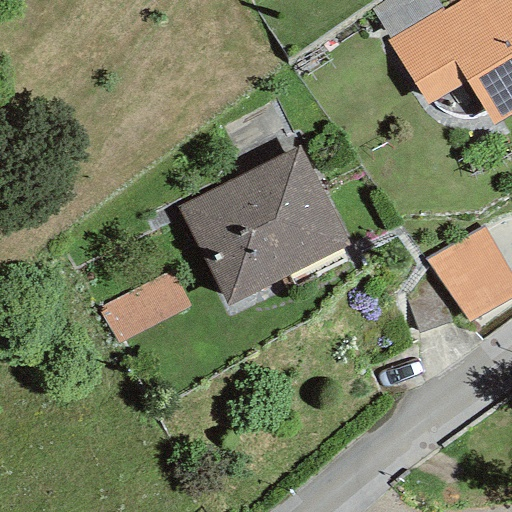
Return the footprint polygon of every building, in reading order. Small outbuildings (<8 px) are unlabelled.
[(511,113),(511,0),(459,0),(386,43),(423,107),(466,82),(492,126),(511,113)] [(349,245),(298,146),(177,207),(227,306),(349,245)] [(511,295),(511,278),(482,226),(424,261),(429,268),(462,313),(469,321),(511,295)] [(122,333),(188,300),(171,266),(105,299),(122,333)] [(417,334),(462,313),(429,268),(403,296),(417,334)]
